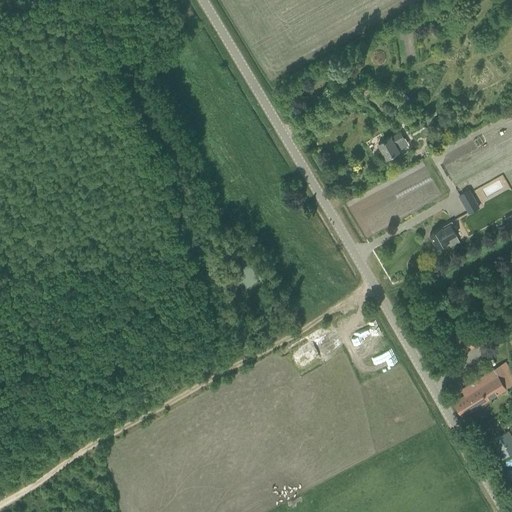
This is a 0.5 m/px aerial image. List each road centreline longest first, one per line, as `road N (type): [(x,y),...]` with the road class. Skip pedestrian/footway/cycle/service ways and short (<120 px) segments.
road 1 (unclassified): [(502,511),(203,0)]
road 2 (track): [(373,288),(0,507)]
